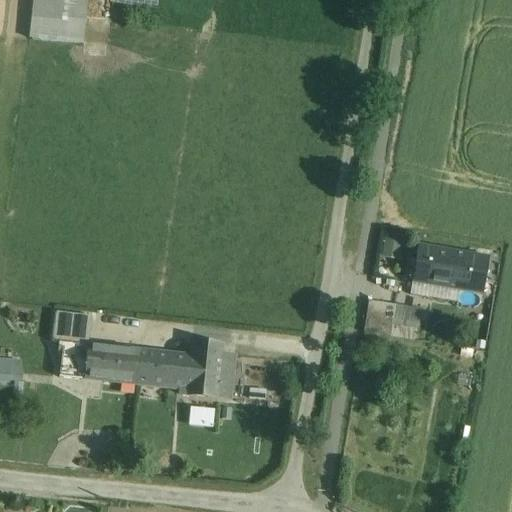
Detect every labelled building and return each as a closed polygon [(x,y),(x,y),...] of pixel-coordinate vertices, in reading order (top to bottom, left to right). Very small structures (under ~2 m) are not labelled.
[(32,0),(28,41),(49,43),(85,48),(91,0),(32,0)] [(156,16),(157,0),(114,0),(113,11),(156,16)] [(385,243),(383,261),(400,263),(403,246),(385,243)] [(490,259),(420,248),(414,287),(484,299),(490,259)] [(395,306),(369,302),(364,332),(391,336),(393,325),(392,325),(395,306)] [(424,310),(397,307),(393,336),(420,339),(424,310)] [(93,314),(58,310),(54,341),(66,342),(66,343),(89,346),(93,314)] [(85,380),(89,346),(66,343),(62,377),(85,380)] [(191,356),(187,355),(183,391),(181,391),(181,395),(216,399),(221,356),(222,346),(193,343),(191,356)] [(85,380),(136,386),(140,351),(107,347),(107,348),(89,346),(85,380)] [(183,391),(187,355),(140,351),(136,386),(181,391),(183,391)] [(236,357),(221,356),(216,399),(231,400),(235,364),(236,357)] [(21,361),(0,362),(0,388),(21,388),(21,361)] [(246,365),(235,364),(232,395),(243,396),(246,365)] [(211,425),(211,408),(189,407),(189,424),(211,425)]
